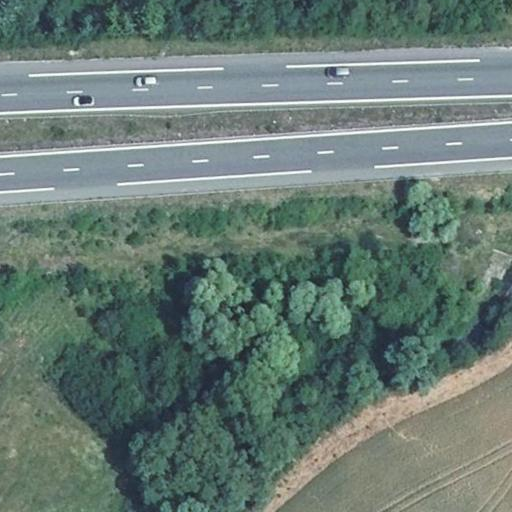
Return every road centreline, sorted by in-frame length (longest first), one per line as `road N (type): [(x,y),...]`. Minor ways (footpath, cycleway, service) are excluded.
road 1 (track): [(0,271),(511,227)]
road 2 (motorway): [(0,179),(511,145)]
road 3 (motorway): [(511,82),(0,103)]
